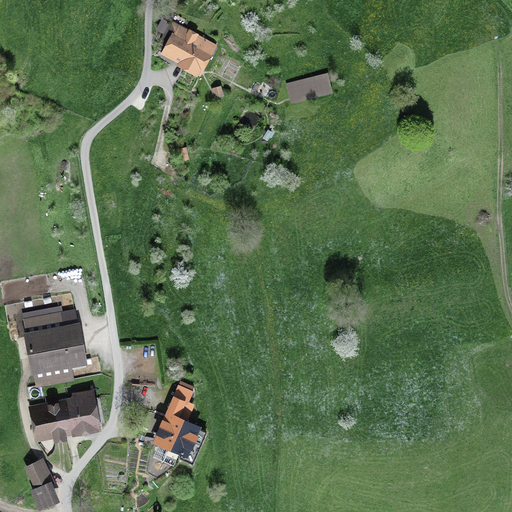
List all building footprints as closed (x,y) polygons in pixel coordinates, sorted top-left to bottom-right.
[(182,61),(199,70),(216,38),(207,33),(204,40),(171,23),(160,45),(183,58),(182,61)] [(287,84),(291,102),(331,91),(327,74),(287,84)] [(220,87),(213,89),(215,97),(222,94),(220,87)] [(190,161),(187,149),(178,152),(182,164),(190,161)] [(24,320),(37,386),(73,379),(69,362),(83,359),(77,328),(63,330),(60,313),(24,320)] [(165,427),(159,441),(183,451),(180,458),(192,463),(206,432),(185,423),(188,415),(183,412),(185,407),(190,409),(191,405),(187,403),(192,392),(179,386),(162,426),(165,427)] [(33,411),(37,435),(54,432),(56,440),(64,439),(63,430),(96,424),(90,391),(76,394),(78,403),(33,411)] [(32,489),(41,508),(55,502),(39,463),(27,468),(36,487),(32,489)]
